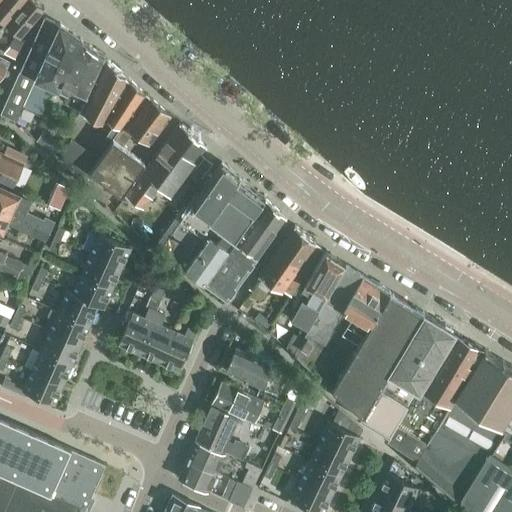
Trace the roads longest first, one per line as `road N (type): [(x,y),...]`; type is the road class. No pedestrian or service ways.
road 1 (unclassified): [(511,317),(312,191),(84,0)]
road 2 (residential): [(160,459),(229,304)]
